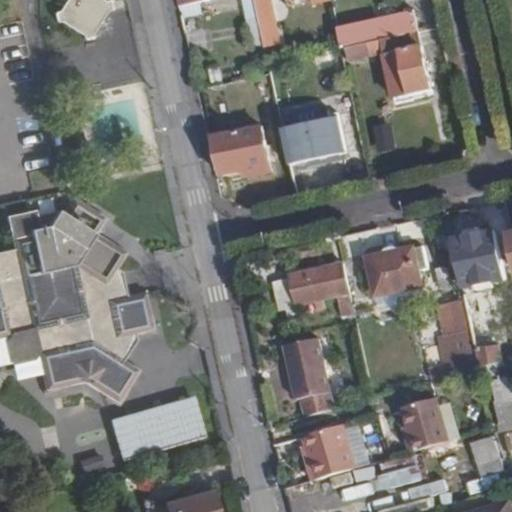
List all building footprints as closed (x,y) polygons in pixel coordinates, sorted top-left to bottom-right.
[(104,13),(110,11),(108,1),(105,2),(101,0),(67,0),(59,13),(54,13),(56,23),(61,22),(82,36),(83,41),(93,38),(92,34),(104,13)] [(177,0),(179,9),(217,0),(177,0)] [(265,48),(254,0),(244,0),(255,50),(265,48)] [(270,0),(254,0),(265,48),(280,46),(270,0)] [(348,49),(420,33),(415,13),(337,30),(342,50),(348,49)] [(432,91),(420,33),(348,49),(351,62),(383,54),(394,99),(432,91)] [(280,46),(265,48),(269,67),(285,63),(280,46)] [(295,128),(330,121),(327,110),(292,118),(295,128)] [(302,165),(347,154),(339,119),(330,121),(295,128),(302,165)] [(249,170),(250,178),(272,173),(262,128),(214,138),(223,176),(242,172),(249,170)] [(348,159),(347,154),(302,165),(303,170),(348,159)] [(27,173),(33,197),(58,192),(53,167),(27,173)] [(243,179),(250,178),(249,170),(242,172),(243,179)] [(0,339),(32,332),(41,375),(45,392),(84,384),(117,404),(138,372),(123,362),(135,342),(134,337),(152,333),(144,293),(126,297),(121,273),(116,270),(126,254),(96,235),(105,220),(71,198),(62,212),(58,210),(46,227),(26,231),(28,237),(10,241),(13,249),(0,252),(0,339)] [(423,246),(413,249),(419,272),(428,270),(423,246)] [(419,272),(413,249),(368,259),(377,298),(422,287),(419,272)] [(351,296),(344,264),(289,276),(290,280),(296,309),(351,296)] [(296,309),(290,280),(273,284),(279,312),(296,309)] [(485,290),(465,294),(477,348),(481,369),(487,368),(502,363),(485,290)] [(14,381),(41,375),(32,332),(0,339),(0,366),(10,364),(14,381)] [(299,401),(303,420),(333,411),(318,342),(283,349),(294,403),(299,401)] [(460,376),(481,369),(477,348),(455,353),(460,376)] [(509,377),(505,362),(502,363),(487,368),(491,382),(509,377)] [(499,420),(511,416),(511,402),(511,397),(494,401),(499,420)] [(144,418),(190,409),(188,399),(106,417),(114,456),(150,448),(144,418)] [(415,453),(449,443),(436,400),(403,410),(408,428),(415,453)] [(196,438),(190,409),(144,418),(150,448),(196,438)] [(511,424),(511,416),(499,420),(496,420),(498,427),(511,424)] [(316,482),(357,470),(344,426),(302,439),(306,451),(316,482)] [(409,455),(415,453),(408,428),(402,430),(409,455)] [(476,463),(478,469),(502,462),(493,439),(471,446),(476,463)] [(427,475),(476,463),(471,446),(423,458),(427,475)] [(301,452),(311,484),(316,482),(306,451),(301,452)] [(428,480),(427,475),(423,458),(422,455),(384,465),(390,490),(428,480)] [(482,480),(504,473),(502,462),(478,469),(482,480)] [(215,511),(210,492),(144,511),(215,511)]
